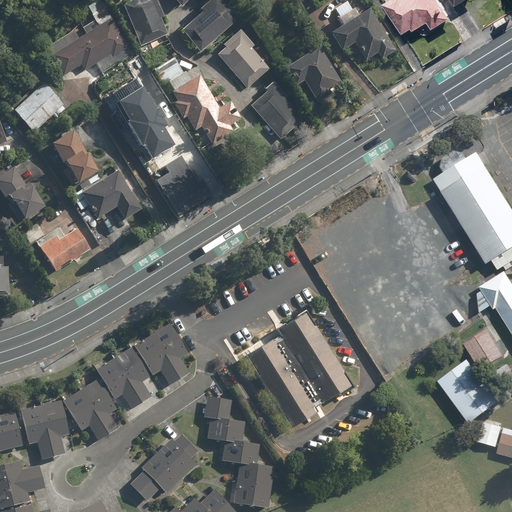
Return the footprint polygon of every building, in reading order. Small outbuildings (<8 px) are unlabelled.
[(132,0),(133,1),(123,6),(141,47),(168,35),(161,19),(164,17),(156,0),(132,0)] [(202,13),(182,31),(202,53),(235,23),(228,15),(231,13),(219,0),(211,0),(200,10),(202,13)] [(390,0),(388,1),(406,32),(416,27),(417,29),(432,20),(435,27),(453,16),(442,0),(390,0)] [(349,2),(336,10),(342,19),(355,11),(349,2)] [(370,9),(332,33),(343,51),(355,43),(367,61),(379,54),(382,59),(396,51),(370,9)] [(111,19),(51,56),(64,76),(81,66),(85,71),(111,55),(113,58),(130,48),(111,19)] [(226,48),(218,55),(248,89),(270,70),(252,49),(255,47),(241,31),(224,46),(226,48)] [(319,48),(285,69),(296,87),(304,82),(318,104),(344,88),(319,48)] [(200,76),(172,93),(177,102),(173,104),(183,120),(187,118),(195,131),(201,127),(212,145),(234,132),(231,126),(241,120),(230,102),(224,106),(221,100),(216,103),(200,76)] [(44,83),(14,111),(35,134),(55,115),(59,119),(64,115),(59,110),(65,105),(44,83)] [(267,92),(251,106),(281,140),(303,121),(285,100),(287,98),(274,83),(265,90),(267,92)] [(160,103),(129,127),(140,142),(145,139),(158,156),(163,163),(178,152),(183,159),(194,151),(184,138),(186,136),(160,103)] [(74,132),(52,145),(64,165),(67,163),(69,168),(63,171),(72,186),(78,183),(79,184),(99,172),(88,154),(87,155),(74,132)] [(444,173),(435,179),(487,264),(493,260),(498,269),(511,260),(511,206),(478,151),(468,157),(461,146),(437,161),(444,173)] [(14,168),(0,177),(0,190),(6,201),(10,198),(13,202),(8,205),(20,223),(24,219),(25,221),(46,208),(29,183),(26,186),(14,168)] [(119,171),(82,194),(98,220),(117,208),(125,220),(142,210),(119,171)] [(420,200),(388,220),(416,265),(447,246),(420,200)] [(23,233),(30,244),(44,236),(37,224),(23,233)] [(57,236),(40,247),(56,272),(91,251),(77,229),(59,241),(57,236)] [(4,257),(0,256),(0,296),(10,296),(8,267),(4,267),(4,257)] [(511,281),(506,271),(481,287),(496,309),(498,308),(511,330),(511,281)] [(351,386),(306,313),(279,329),(283,334),(273,340),(247,356),(291,429),(319,412),(316,408),(324,402),(351,386)] [(169,324),(96,370),(115,399),(122,394),(132,409),(152,396),(143,382),(160,371),(169,386),(190,373),(180,358),(188,353),(169,324)] [(490,328),(464,344),(480,370),(506,354),(490,328)] [(469,359),(439,381),(470,424),(502,401),(495,393),(511,380),(511,370),(508,365),(485,381),(469,359)] [(98,379),(63,401),(82,431),(89,426),(98,441),(118,428),(109,414),(117,409),(98,379)] [(268,508),(275,467),(257,464),(260,444),(242,442),(245,422),(229,419),(232,400),(207,396),(204,417),(210,418),(207,438),(225,441),(222,460),(239,463),(233,503),(268,508)] [(61,401),(20,410),(28,444),(38,442),(42,460),(65,454),(61,437),(69,435),(61,401)] [(15,412),(0,415),(0,451),(23,446),(15,412)] [(502,427),(484,422),(479,442),(496,447),(502,427)] [(511,429),(505,428),(498,454),(511,457),(511,429)] [(144,471),(130,484),(147,501),(161,488),(166,493),(196,464),(191,459),(198,452),(181,435),(174,441),(171,438),(141,468),(144,471)] [(21,461),(0,465),(0,511),(50,511),(50,509),(38,511),(33,511),(29,493),(45,489),(39,465),(23,469),(21,461)] [(169,511),(237,511),(215,489),(200,503),(195,498),(181,511),(176,506),(169,511)] [(106,511),(101,501),(78,511),(106,511)]
